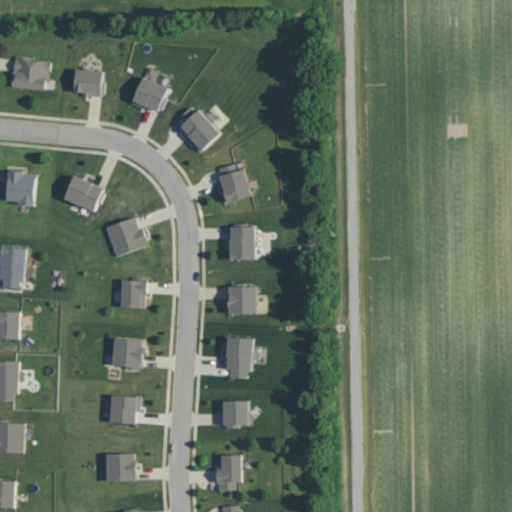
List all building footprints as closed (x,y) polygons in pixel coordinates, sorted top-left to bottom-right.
[(14,85),(48,89),(51,59),(17,56),(14,85)] [(103,94),(104,70),(77,69),(76,93),(103,94)] [(169,87),(165,97),(168,98),(163,109),(160,108),(159,110),(148,105),(146,108),(132,102),(134,97),(135,98),(145,76),(169,87)] [(222,132),(202,152),(188,136),(191,133),(183,124),(184,123),(179,117),(192,105),(198,111),(200,108),(222,132)] [(245,168),(252,194),(225,202),(221,188),(224,187),(221,175),(222,174),(220,166),(236,162),(238,170),(245,168)] [(38,173),(36,205),(21,203),(21,200),(9,199),(11,175),(9,175),(10,169),(26,170),(26,172),(38,173)] [(106,191),(102,202),(99,200),(96,210),(66,197),(76,174),(95,182),(94,183),(105,188),(104,190),(106,191)] [(143,226),(149,239),(145,241),(147,244),(118,255),(106,226),(136,215),(140,227),(143,226)] [(256,226),(256,239),(258,241),(258,244),(257,245),(257,257),(232,258),(232,250),(228,250),(228,238),(232,238),(232,225),(256,226)] [(29,247),(28,259),(29,261),(29,265),(28,266),(26,279),(20,279),(20,287),(4,286),(4,278),(2,278),(3,265),(0,265),(0,252),(2,252),(3,244),(29,247)] [(149,279),(148,293),(146,293),(145,306),(122,304),(124,278),(143,279),(143,278),(149,279)] [(258,285),(258,312),(230,313),(230,305),(229,305),(229,297),(230,297),(230,285),(258,285)] [(0,309),(22,311),(22,318),(23,319),(23,324),(22,324),(21,338),(0,336),(0,309)] [(254,337),(254,350),(256,352),(256,357),(254,358),(253,369),(248,369),(248,377),(231,376),(232,368),(229,368),(230,356),(225,356),(227,335),(254,337)] [(145,346),(143,366),(139,366),(139,367),(127,367),(127,365),(114,364),(117,337),(144,339),(143,346),(145,346)] [(26,370),(26,380),(21,380),(20,392),(16,392),(15,400),(0,399),(0,359),(21,360),(21,369),(26,370)] [(143,394),(141,410),(138,410),(137,422),(112,420),(114,394),(138,396),(138,394),(143,394)] [(250,399),(250,410),(256,416),(250,423),(240,423),(240,426),(227,426),(227,423),(225,423),(225,399),(250,399)] [(26,422),(25,451),(0,450),(0,418),(5,418),(5,421),(26,422)] [(137,478),(109,479),(108,452),(136,452),(136,459),(137,459),(137,478)] [(243,453),(244,481),(236,481),(236,489),(220,489),(221,481),(218,482),(218,466),(220,466),(220,454),(243,453)] [(0,478),(17,480),(16,506),(0,505),(0,478)]
